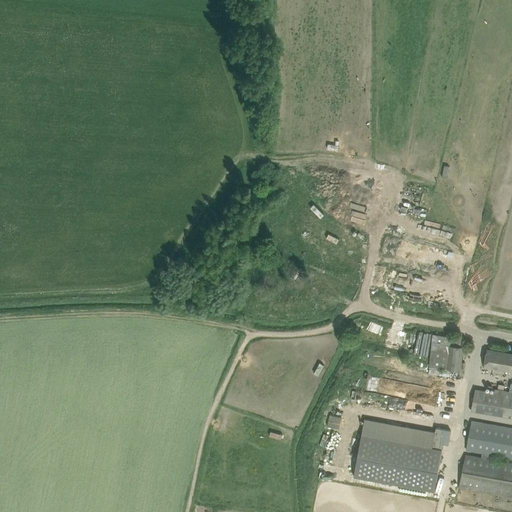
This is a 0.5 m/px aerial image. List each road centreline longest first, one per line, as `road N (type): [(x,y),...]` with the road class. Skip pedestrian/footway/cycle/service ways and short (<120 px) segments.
road 1 (track): [(252,333),(142,313),(0,315)]
road 2 (track): [(252,333),(311,332),(363,308),(463,329)]
road 3 (track): [(189,511),(221,389),(252,333)]
